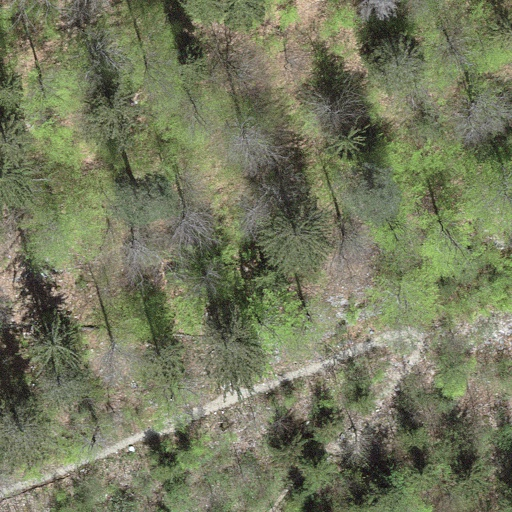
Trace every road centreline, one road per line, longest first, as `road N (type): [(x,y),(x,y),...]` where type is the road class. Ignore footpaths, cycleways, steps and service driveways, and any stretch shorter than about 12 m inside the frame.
road 1 (track): [(0,495),(378,341),(468,291)]
road 2 (track): [(468,291),(331,442)]
